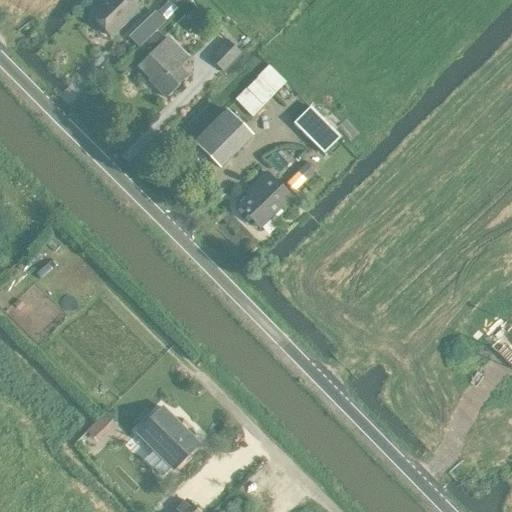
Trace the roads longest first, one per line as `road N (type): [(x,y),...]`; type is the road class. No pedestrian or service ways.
road 1 (unclassified): [(447,511),(0,59)]
road 2 (unclassified): [(335,511),(200,378)]
